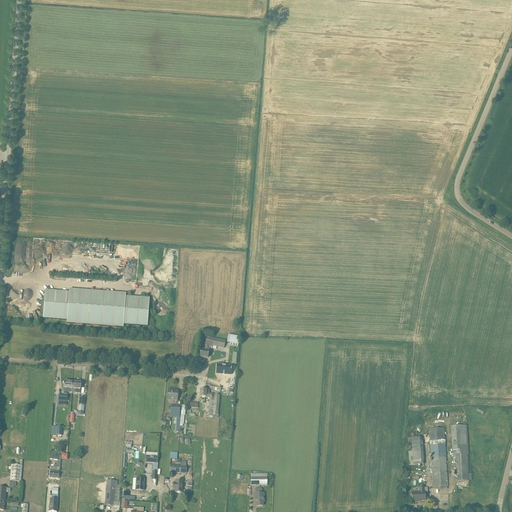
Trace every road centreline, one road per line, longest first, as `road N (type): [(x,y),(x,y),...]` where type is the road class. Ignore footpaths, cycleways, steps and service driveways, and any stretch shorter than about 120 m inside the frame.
road 1 (unclassified): [(0,257),(18,0)]
road 2 (tertiary): [(511,234),(456,193),(511,50)]
road 3 (unclassified): [(196,372),(0,358)]
